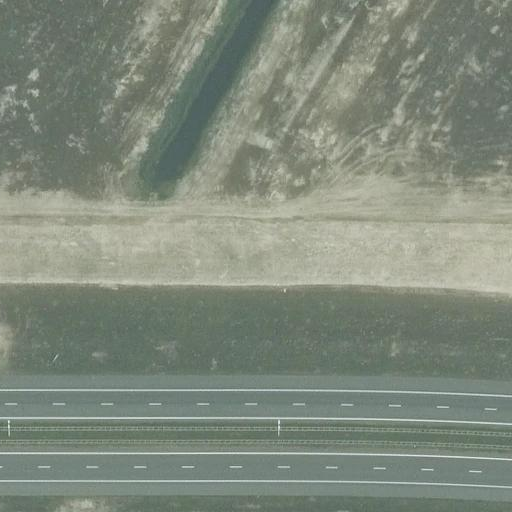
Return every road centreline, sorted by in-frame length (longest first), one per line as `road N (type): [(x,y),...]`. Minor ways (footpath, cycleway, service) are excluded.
road 1 (trunk): [(511,412),(0,405)]
road 2 (trunk): [(0,468),(511,474)]
